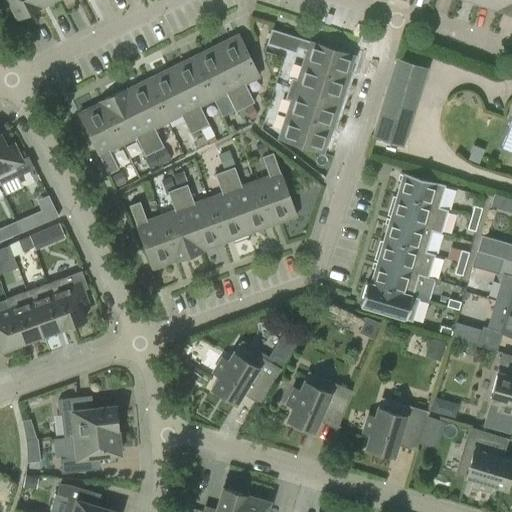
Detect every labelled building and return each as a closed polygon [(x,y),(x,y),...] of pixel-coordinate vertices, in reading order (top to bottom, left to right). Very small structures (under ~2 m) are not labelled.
[(17,16),(38,6),(34,0),(0,0),(0,1),(2,6),(10,2),(17,16)] [(479,0),(479,1),(499,8),(501,0),(479,0)] [(511,0),(501,0),(499,8),(511,12),(511,0)] [(296,52),(297,47),(300,38),(271,29),(267,42),(296,52)] [(244,106),(254,102),(244,82),(258,75),(238,35),(215,47),(244,106)] [(310,42),(300,38),(297,47),(308,50),(298,80),(292,78),(289,88),(339,104),(347,79),(345,79),(353,55),(311,41),(310,42)] [(192,58),(212,98),(225,91),(235,111),(244,106),(215,47),(192,58)] [(199,128),(208,124),(199,104),(212,98),(192,58),(170,69),(199,128)] [(372,135),(403,145),(427,68),(396,58),(372,135)] [(199,128),(170,69),(147,80),(167,120),(180,114),(190,133),(199,128)] [(167,120),(147,80),(125,91),(154,151),(163,146),(154,127),(167,120)] [(339,104),(289,88),(285,98),(292,99),(279,138),(321,152),(329,128),(331,129),(339,104)] [(154,151),(125,91),(124,89),(100,101),(101,102),(122,142),(135,136),(144,155),(154,151)] [(122,142),(101,102),(78,114),(108,173),(118,168),(108,149),(122,142)] [(511,118),(500,148),(511,152),(511,118)] [(0,183),(32,168),(26,155),(20,158),(13,143),(5,147),(0,136),(0,183)] [(269,176),(255,181),(270,223),(295,214),(272,152),(262,156),(269,176)] [(224,170),(247,232),(270,223),(255,181),(241,186),(234,166),(224,170)] [(110,175),(117,187),(127,182),(120,169),(110,175)] [(222,194),(208,199),(223,241),(247,232),(224,170),(214,173),(222,194)] [(397,194),(439,206),(445,184),(403,172),(397,194)] [(186,183),(177,187),(199,249),(200,249),(223,241),(208,199),(194,204),(186,183)] [(174,211),(160,216),(175,258),(176,260),(201,251),(200,249),(199,249),(177,187),(167,191),(174,211)] [(389,218),(432,230),(441,233),(448,209),(439,206),(397,194),(396,197),(393,196),(389,209),(392,210),(389,218)] [(511,199),(490,196),(488,206),(511,209),(511,199)] [(175,258),(160,216),(147,221),(139,201),(128,205),(151,267),(175,258)] [(474,205),(471,215),(479,217),(482,207),(481,207),(474,205)] [(471,215),(467,228),(475,231),(479,217),(471,215)] [(30,228),(25,217),(14,222),(19,233),(30,228)] [(383,238),(425,251),(432,230),(389,218),(383,238)] [(14,222),(0,227),(0,238),(1,240),(19,233),(14,222)] [(42,242),(38,231),(26,236),(31,247),(42,242)] [(511,243),(481,234),(476,250),(502,258),(511,260),(511,243)] [(31,247),(26,236),(17,241),(21,252),(31,247)] [(376,262),(418,275),(428,277),(435,253),(425,251),(383,238),(383,241),(380,240),(376,253),(379,254),(376,262)] [(461,250),(458,260),(465,263),(469,252),(461,250)] [(511,260),(502,258),(476,250),(472,265),(498,273),(503,275),(504,273),(511,275),(511,260)] [(458,260),(454,273),(461,275),(462,275),(465,263),(458,260)] [(370,283),(412,295),(418,275),(376,262),(370,283)] [(68,276),(46,284),(49,291),(62,327),(83,319),(78,304),(86,301),(82,290),(87,288),(81,271),(68,276)] [(496,300),(511,304),(511,275),(504,273),(503,275),(496,300)] [(412,295),(370,283),(366,282),(359,305),(412,321),(419,297),(412,295)] [(49,291),(46,284),(26,291),(42,334),(62,327),(49,291)] [(42,334),(26,291),(6,298),(22,342),(42,334)] [(0,347),(1,349),(22,342),(6,298),(5,299),(6,300),(0,302),(0,347)] [(458,309),(460,302),(449,298),(446,306),(458,309)] [(511,304),(496,300),(488,327),(511,334),(511,304)] [(481,329),(455,321),(450,337),(477,344),(481,329)] [(438,333),(450,336),(452,329),(441,325),(438,333)] [(279,369),(239,344),(228,361),(222,357),(213,372),(219,376),(212,388),(235,403),(243,390),(247,393),(246,394),(259,402),(279,369)] [(511,356),(502,353),(489,399),(499,402),(497,409),(511,412),(511,356)] [(351,391),(308,372),(300,391),(294,388),(287,404),(293,406),(287,420),(313,431),(318,417),(323,419),(322,421),(336,427),(351,391)] [(62,412),(64,435),(116,429),(114,406),(86,409),(85,396),(58,399),(59,412),(62,412)] [(458,404),(433,397),(429,411),(454,419),(458,404)] [(426,411),(381,398),(375,417),(368,415),(363,432),(370,434),(366,447),(392,456),(397,441),(401,443),(401,445),(415,449),(426,411)] [(426,416),(422,443),(436,444),(440,418),(426,416)] [(507,439),(469,428),(455,473),(475,479),(473,485),(489,491),(491,484),(505,488),(511,466),(511,461),(501,458),(507,439)] [(119,453),(116,429),(64,435),(66,458),(60,459),(61,472),(93,468),(91,456),(119,453)] [(22,488),(36,490),(37,478),(24,476),(22,488)] [(66,497),(61,511),(108,511),(89,506),(93,494),(59,483),(56,494),(66,497)] [(240,511),(245,495),(223,488),(215,511),(205,511),(203,511),(202,511),(240,511)] [(264,511),(268,502),(245,495),(240,511),(264,511)]
